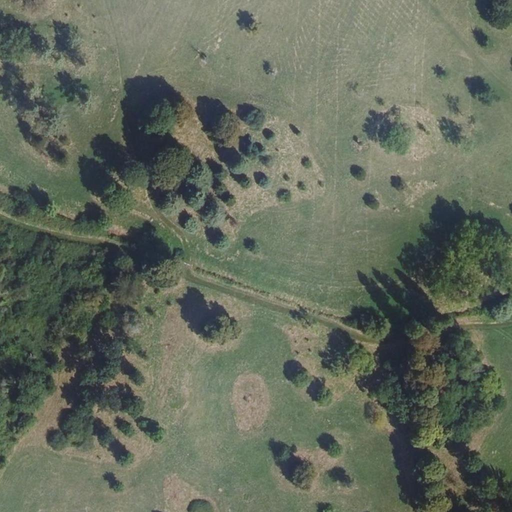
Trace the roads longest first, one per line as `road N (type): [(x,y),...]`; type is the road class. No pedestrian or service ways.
road 1 (track): [(511,320),(435,341),(386,344),(190,280),(187,243),(158,218),(126,79),(95,28),(92,0)]
road 2 (track): [(190,280),(0,218)]
road 3 (track): [(511,84),(421,0)]
